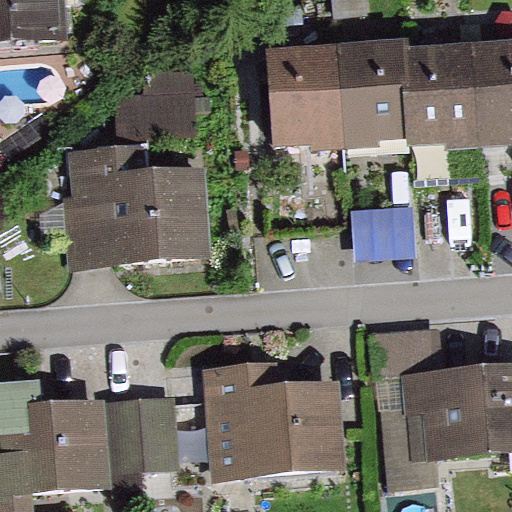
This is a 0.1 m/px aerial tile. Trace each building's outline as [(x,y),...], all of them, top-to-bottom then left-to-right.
[(0,0),(0,48),(55,44),(52,0),(0,0)] [(511,47),(266,59),(270,146),(511,135),(511,47)] [(76,274),(195,267),(189,165),(69,172),(76,274)] [(511,371),(433,374),(431,334),(376,336),(381,491),(430,489),(429,461),(511,458),(511,371)] [(210,372),(214,481),(333,477),(330,387),(267,389),(266,371),(210,372)] [(24,511),(23,499),(95,495),(90,406),(33,409),(32,391),(0,393),(0,511),(24,511)] [(169,470),(167,403),(114,405),(116,472),(169,470)]
